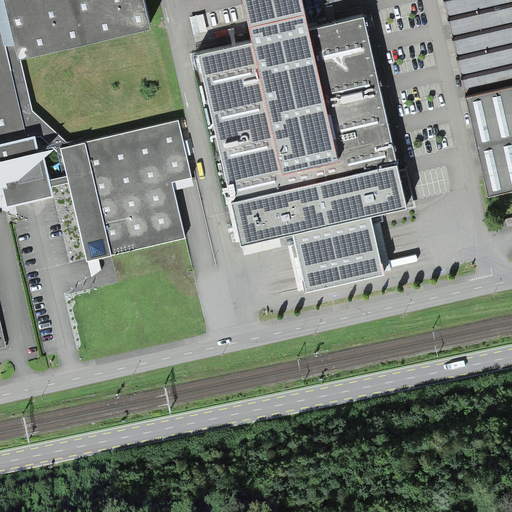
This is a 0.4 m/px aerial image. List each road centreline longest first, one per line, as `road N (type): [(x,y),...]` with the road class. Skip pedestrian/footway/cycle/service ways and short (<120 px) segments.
road 1 (unclassified): [(511,280),(0,396)]
road 2 (primary): [(511,354),(0,460)]
